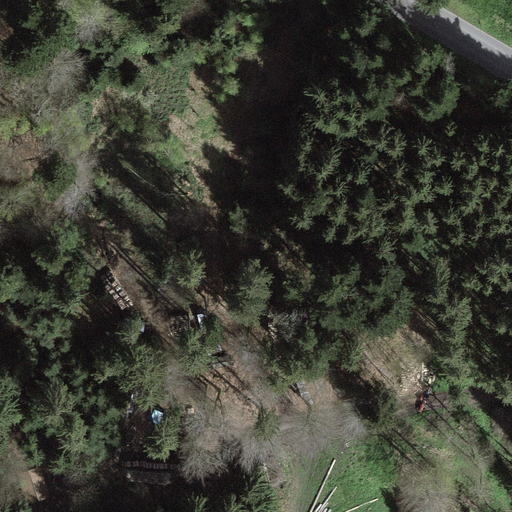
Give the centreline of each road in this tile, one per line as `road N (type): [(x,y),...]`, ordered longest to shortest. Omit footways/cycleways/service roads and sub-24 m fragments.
road 1 (track): [(511,387),(268,437),(101,511)]
road 2 (tertiary): [(393,0),(511,65)]
